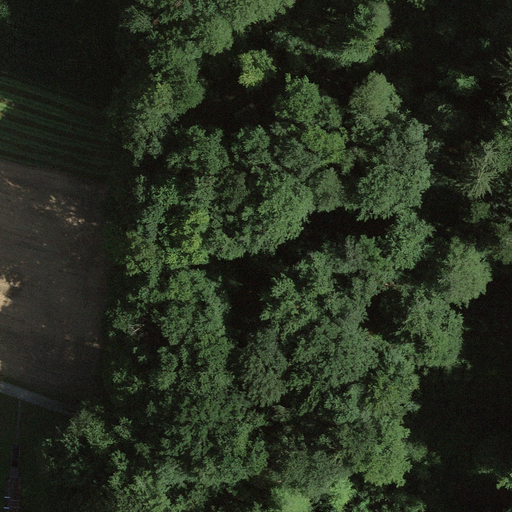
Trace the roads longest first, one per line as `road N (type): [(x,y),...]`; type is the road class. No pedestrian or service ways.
road 1 (track): [(127,0),(143,228),(110,419)]
road 2 (track): [(110,419),(255,465),(304,511)]
